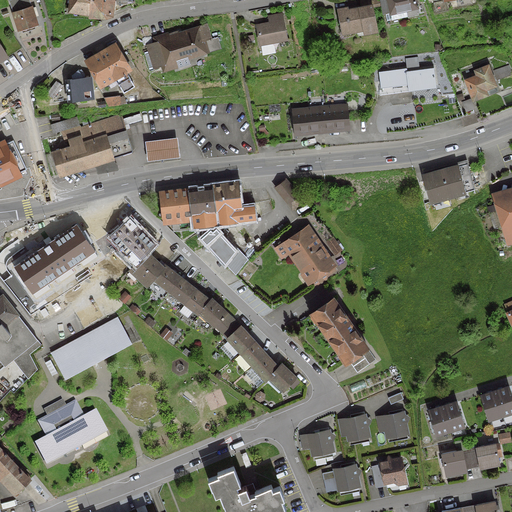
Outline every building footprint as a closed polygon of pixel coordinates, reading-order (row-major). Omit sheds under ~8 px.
[(28,0),(8,0),(18,30),(36,24),(28,0)] [(70,0),(68,15),(90,18),(92,0),(70,0)] [(116,0),(92,0),(90,18),(89,21),(107,22),(113,19),(116,0)] [(362,29),(364,33),(376,31),(371,7),(380,5),(378,0),(359,0),(361,8),(347,11),(346,9),(337,10),(342,34),(343,34),(343,33),(362,29)] [(378,0),(380,5),(382,14),(389,12),(390,13),(405,10),(407,16),(417,13),(414,0),(378,0)] [(269,24),(256,26),(259,44),(260,44),(262,54),(274,51),(272,41),(286,39),(281,15),(267,17),(269,24)] [(210,39),(206,26),(147,45),(153,68),(176,61),(178,68),(189,64),(187,57),(205,51),(202,41),(210,39)] [(109,47),(84,61),(99,87),(114,78),(121,91),(132,85),(125,72),(129,70),(116,47),(110,50),(109,47)] [(405,66),(378,69),(381,94),(384,94),(397,87),(407,85),(407,91),(435,88),(432,65),(405,69),(405,66)] [(471,78),(465,80),(472,99),(495,90),(487,66),(475,71),(476,72),(470,74),(471,78)] [(506,66),(493,71),(496,79),(510,73),(506,66)] [(72,79),(65,80),(68,101),(92,98),(90,77),(81,78),(77,72),(72,76),(72,79)] [(55,81),(46,94),(51,98),(61,86),(55,81)] [(315,110),(291,112),(294,138),(296,138),(295,133),(346,128),(347,133),(349,133),(345,97),(314,100),(315,110)] [(469,100),(463,102),(465,110),(472,108),(469,100)] [(70,147),(52,153),(59,175),(132,152),(124,126),(141,120),(139,113),(121,119),(120,115),(91,124),(89,120),(81,122),(82,127),(79,128),(79,126),(61,132),(64,142),(68,140),(70,147)] [(474,114),(460,119),(462,126),(477,122),(474,114)] [(76,117),(50,125),(52,132),(65,128),(65,129),(78,125),(76,117)] [(177,141),(145,144),(147,162),(179,159),(177,141)] [(0,180),(15,173),(15,174),(25,169),(12,142),(0,147),(0,180)] [(456,167),(456,166),(422,176),(429,202),(463,192),(473,189),(466,164),(456,167)] [(297,196),(284,180),(274,187),(291,209),(298,204),(294,198),(297,196)] [(239,211),(236,184),(212,187),(216,222),(254,218),(253,217),(260,216),(258,202),(251,204),(252,209),(239,211)] [(187,190),(191,220),(191,225),(216,222),(212,187),(212,186),(187,190)] [(159,193),(162,224),(191,220),(187,190),(159,193)] [(511,230),(511,197),(495,203),(494,200),(493,201),(503,233),(511,230)] [(113,241),(134,263),(135,264),(146,252),(151,247),(143,239),(146,236),(128,218),(109,237),(110,238),(110,239),(112,242),(113,241)] [(12,263),(34,296),(67,273),(61,265),(90,245),(76,225),(28,257),(26,254),(12,263)] [(313,234),(310,234),(306,227),(284,243),(283,241),(274,248),(281,258),(289,252),(296,262),(319,246),(314,239),(314,237),(313,234)] [(245,262),(217,232),(205,243),(234,275),(245,262)] [(332,237),(325,242),(333,254),(340,249),(332,237)] [(324,254),(319,246),(296,262),(312,285),(335,270),(328,259),(328,257),(326,254),(324,254)] [(146,252),(135,264),(134,263),(128,270),(129,270),(131,268),(139,275),(136,277),(146,286),(152,279),(163,266),(162,266),(158,262),(157,262),(146,252)] [(164,265),(162,266),(163,266),(152,279),(167,291),(167,292),(179,277),(164,265)] [(182,303),(194,288),(179,277),(167,292),(168,292),(168,291),(182,302),(181,303),(182,303)] [(209,300),(194,288),(182,303),(183,304),(183,303),(184,304),(180,310),(180,312),(187,317),(192,310),(198,315),(199,313),(199,312),(209,300)] [(3,292),(0,294),(0,357),(6,365),(38,339),(18,315),(20,313),(3,292)] [(210,298),(209,300),(199,312),(199,313),(213,326),(213,325),(225,312),(210,298)] [(366,347),(332,299),(311,313),(344,362),(366,347)] [(239,326),(225,312),(213,325),(226,338),(239,326)] [(121,327),(116,317),(50,353),(62,375),(89,361),(88,360),(101,353),(102,354),(128,340),(130,343),(131,344),(136,341),(128,328),(132,325),(127,316),(123,318),(126,324),(121,327)] [(238,353),(252,340),(239,325),(239,326),(226,338),(239,352),(238,352),(238,353)] [(42,343),(38,339),(6,365),(0,369),(0,397),(2,399),(12,388),(16,391),(38,368),(31,353),(42,343)] [(251,367),(265,354),(252,340),(238,353),(239,353),(251,366),(250,366),(251,367)] [(277,367),(265,354),(251,367),(252,367),(265,381),(268,377),(277,367)] [(283,391),(295,377),(280,363),(277,367),(268,377),(283,391)] [(501,415),(511,411),(511,400),(508,386),(494,391),(501,415)] [(487,420),(501,415),(494,391),(480,395),(487,420)] [(402,399),(399,392),(387,398),(390,404),(402,399)] [(463,426),(455,401),(441,406),(449,430),(463,426)] [(105,432),(94,413),(83,419),(74,403),(38,422),(47,438),(35,445),(46,464),(105,432)] [(428,410),(435,435),(449,430),(441,406),(428,410)] [(406,432),(402,412),(375,417),(378,431),(384,429),(386,437),(387,436),(388,441),(399,439),(398,434),(406,432)] [(364,415),(343,419),(347,440),(348,439),(349,444),(360,442),(359,437),(368,435),(364,415)] [(332,451),(328,430),(307,434),(311,455),(312,455),(313,459),(325,457),(324,452),(332,451)] [(510,441),(508,433),(501,434),(502,443),(510,441)] [(476,451),(468,452),(471,467),(498,461),(494,443),(475,447),(476,451)] [(0,470),(6,477),(1,482),(13,495),(29,480),(4,455),(5,454),(4,453),(3,454),(0,450),(0,470)] [(445,473),(471,467),(468,452),(461,454),(460,450),(441,454),(445,473)] [(371,469),(375,487),(385,485),(385,482),(403,479),(399,458),(391,460),(388,458),(387,458),(385,461),(380,462),(380,464),(374,465),(375,469),(371,469)] [(322,480),(335,478),(337,490),(338,489),(339,494),(351,492),(350,487),(358,485),(354,465),(333,469),(334,471),(321,473),(322,480)] [(222,503),(227,502),(231,511),(263,511),(273,508),(274,511),(277,511),(284,509),(281,499),(283,498),(278,487),(271,489),(270,485),(254,491),(254,492),(248,495),(245,486),(237,489),(236,485),(239,484),(232,467),(216,473),(217,475),(207,479),(211,488),(216,486),(222,503)] [(495,511),(494,501),(467,506),(468,511),(495,511)]
